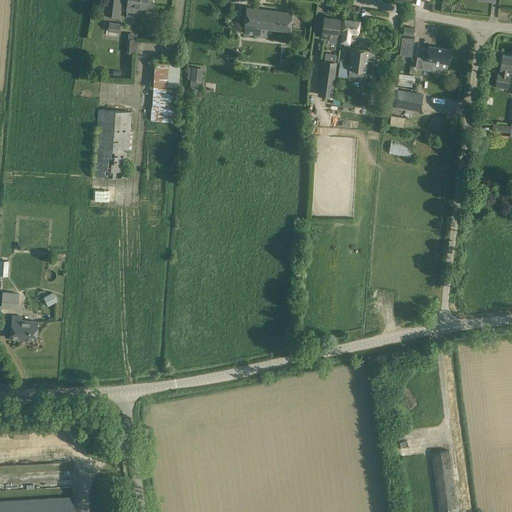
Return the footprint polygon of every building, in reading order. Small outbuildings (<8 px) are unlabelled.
[(121,0),(106,0),(105,13),(120,15),(121,0)] [(127,0),(126,10),(136,12),(136,9),(153,11),(154,2),(153,0),(150,0),(127,0)] [(292,13),(246,7),(244,25),(290,31),(292,13)] [(339,19),(324,17),(321,38),(329,39),(330,32),(337,33),(339,19)] [(359,22),(343,19),(340,37),(340,43),(344,44),(344,46),(349,52),(350,53),(348,67),(342,66),(343,60),(339,60),(337,75),(364,78),(366,60),(373,61),(375,50),(351,47),(351,48),(350,48),(348,44),(350,33),(357,34),(359,22)] [(120,24),(109,22),(108,32),(119,33),(120,24)] [(414,28),(403,27),(403,34),(413,35),(414,28)] [(410,52),(413,38),(402,35),(399,49),(410,52)] [(126,53),(136,53),(137,39),(127,39),(126,53)] [(451,50),(428,46),(426,59),(449,63),(451,50)] [(324,58),(335,61),(336,55),(325,52),(324,58)] [(511,56),(502,55),(499,73),(497,73),(494,86),(507,88),(510,75),(507,75),(508,70),(511,70),(511,56)] [(337,62),(322,60),(319,82),(334,84),(337,62)] [(180,65),(155,63),(152,88),(154,88),(151,120),(175,123),(180,65)] [(203,68),(191,67),(190,80),(202,81),(203,68)] [(418,110),(420,94),(396,90),(394,106),(418,110)] [(132,112),(98,109),(93,176),(126,178),(132,112)] [(402,126),(404,116),(391,114),(389,124),(402,126)] [(511,126),(492,124),(492,132),(510,134),(511,126)] [(411,157),(412,145),(390,142),(388,154),(411,157)] [(9,261),(0,259),(0,275),(7,276),(9,261)] [(45,297),(49,305),(57,301),(52,293),(45,297)] [(18,297),(2,296),(1,308),(18,309),(18,297)] [(21,317),(12,316),(10,337),(36,340),(38,322),(21,320),(21,317)] [(457,511),(449,450),(431,453),(438,511),(457,511)] [(69,463),(68,452),(52,453),(52,464),(69,463)] [(0,511),(73,511),(73,497),(0,501),(0,511)]
